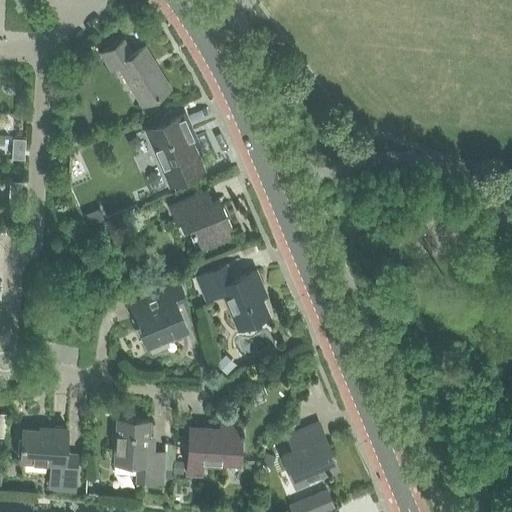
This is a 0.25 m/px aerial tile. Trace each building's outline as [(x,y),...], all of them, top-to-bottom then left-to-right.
[(118,65),(128,81),(141,102),(169,85),(166,81),(145,48),(133,55),(123,39),(101,52),(112,69),(118,65)] [(16,102),(16,112),(26,112),(27,105),(27,102),(16,102)] [(195,139),(184,113),(147,129),(169,182),(201,168),(190,142),(195,139)] [(11,148),(11,157),(23,157),(23,149),(11,148)] [(11,189),(10,200),(21,201),(21,192),(21,189),(11,189)] [(185,217),(191,232),(195,231),(202,248),(231,236),(227,226),(231,225),(221,203),(214,206),(206,189),(170,204),(177,220),(185,217)] [(99,207),(84,213),(89,224),(103,218),(99,207)] [(207,298),(223,291),(238,325),(267,312),(257,288),(262,286),(255,269),(232,279),(225,264),(198,276),(207,298)] [(153,309),(135,317),(147,346),(187,329),(175,301),(185,297),(179,283),(147,296),(153,309)] [(225,354),(215,365),(226,376),(236,365),(225,354)] [(100,402),(99,413),(111,414),(112,403),(100,402)] [(190,425),(187,473),(203,474),(203,460),(239,462),(241,433),(243,433),(244,419),(221,417),(220,427),(190,425)] [(115,461),(137,463),(136,480),(163,481),(165,451),(153,451),(153,446),(147,446),(149,419),(117,418),(115,461)] [(282,453),(293,481),(295,485),(338,467),(319,421),(287,435),(292,448),(282,453)] [(67,428),(50,427),(49,430),(23,428),(21,460),(51,462),(49,488),(75,490),(77,454),(65,453),(67,428)] [(270,468),(275,456),(266,453),(261,464),(270,468)] [(174,461),(173,474),(182,475),(183,461),(174,461)] [(325,489),(306,497),(312,511),(318,511),(332,506),(325,489)]
